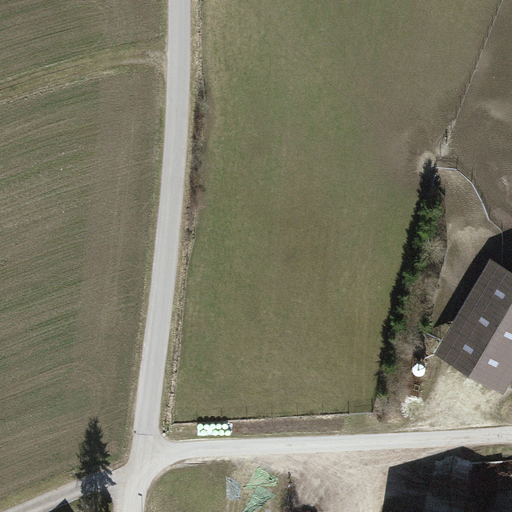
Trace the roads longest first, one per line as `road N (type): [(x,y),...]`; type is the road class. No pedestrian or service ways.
road 1 (tertiary): [(180,0),(168,212),(132,511)]
road 2 (track): [(511,431),(218,447),(139,464),(12,511)]
